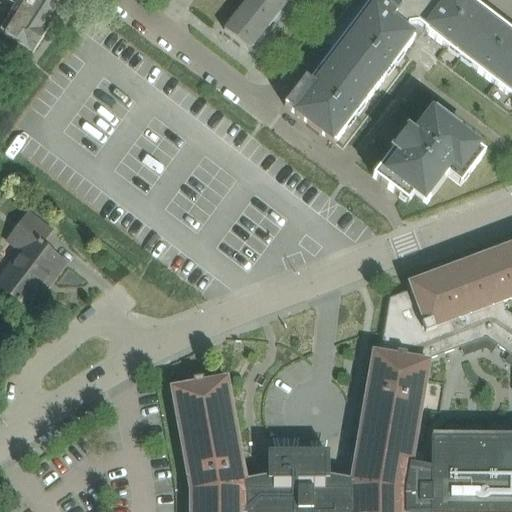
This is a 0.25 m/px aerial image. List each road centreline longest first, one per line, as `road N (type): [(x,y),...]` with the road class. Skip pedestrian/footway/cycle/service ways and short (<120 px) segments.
road 1 (unclassified): [(0,443),(119,365),(190,331),(511,205)]
road 2 (residential): [(258,106),(124,0)]
road 3 (residential): [(258,106),(342,0)]
